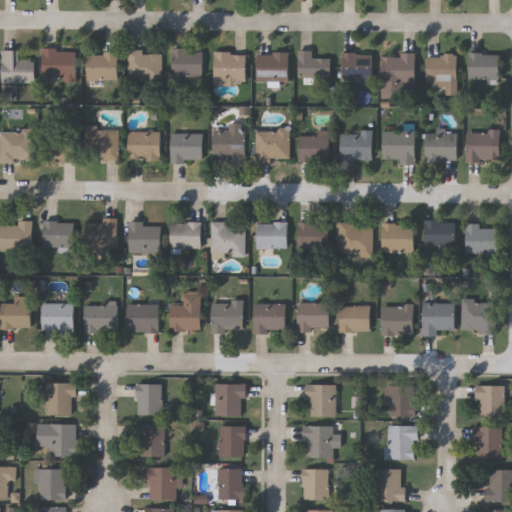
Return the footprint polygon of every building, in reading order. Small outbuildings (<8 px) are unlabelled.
[(35,82),(2,82),(2,49),(18,49),(18,60),(35,60),(35,82)] [(43,80),(43,49),(77,49),(77,80),(43,80)] [(174,76),(174,49),(204,49),(204,76),(174,76)] [(300,50),(314,50),(314,57),(331,57),(331,78),(300,78),(300,50)] [(129,80),(129,51),(163,51),(163,80),(129,80)] [(248,82),(216,82),(216,51),(248,51),(248,82)] [(119,52),(119,79),(88,79),(88,52),(119,52)] [(290,52),(290,80),(258,80),(258,52),(290,52)] [(469,78),(470,52),(500,53),(500,79),(469,78)] [(374,78),(343,78),(343,53),(374,53),(374,78)] [(447,92),(447,85),(428,85),(428,53),(458,53),(458,92),(447,92)] [(383,98),(384,54),(417,54),(416,81),(403,81),(403,98),(383,98)] [(246,164),(216,164),(216,130),(229,130),(229,123),(246,123),(246,164)] [(120,127),(120,159),(87,159),(87,127),(120,127)] [(257,160),(257,128),(291,128),(291,160),(257,160)] [(374,129),(374,158),(342,158),(342,129),(374,129)] [(502,160),(468,160),(468,130),(502,130),(502,160)] [(2,131),(36,131),(36,162),(2,162),(2,131)] [(44,162),(44,131),(76,131),(76,162),(44,162)] [(130,160),(130,131),(161,131),(161,160),(130,160)] [(385,131),(416,131),(416,164),(400,164),(400,158),(385,158),(385,131)] [(427,160),(427,132),(459,132),(459,160),(427,160)] [(172,133),(205,133),(205,160),(172,160),(172,133)] [(301,133),(331,133),(331,161),(301,161),(301,133)] [(118,248),(87,248),(87,219),(118,219),(118,248)] [(457,220),(457,246),(426,246),(426,220),(457,220)] [(76,221),(76,250),(45,250),(45,221),(76,221)] [(34,222),(34,251),(2,251),(2,222),(34,222)] [(162,251),(131,251),(131,222),(162,222),(162,251)] [(172,222),(203,222),(203,249),(172,249),(172,222)] [(213,255),(213,222),(246,222),(246,255),(213,255)] [(258,222),(289,222),(289,247),(258,247),(258,222)] [(330,222),(330,247),(300,247),(300,222),(330,222)] [(482,222),(482,227),(499,227),(499,253),(467,253),(467,222),(482,222)] [(340,253),(340,223),(374,223),(374,253),(340,253)] [(415,251),(384,251),(384,223),(415,223),(415,251)] [(171,304),(183,304),(183,292),(202,292),(202,330),(171,330),(171,304)] [(32,296),(32,328),(2,328),(2,302),(16,302),(16,296),(32,296)] [(246,300),(246,333),(213,333),(213,300),(246,300)] [(498,331),(463,331),(463,300),(498,300),(498,331)] [(43,302),(76,302),(76,330),(43,330),(43,302)] [(331,302),(331,330),(300,330),(300,302),(331,302)] [(424,302),(456,302),(456,329),(440,329),(440,335),(424,335),(424,302)] [(119,331),(86,331),(86,303),(119,303),(119,331)] [(256,331),(256,303),(287,303),(287,331),(256,331)] [(128,304),(160,304),(160,331),(128,331),(128,304)] [(383,335),(383,304),(415,304),(415,335),(383,335)] [(372,306),(372,331),(341,331),(341,306),(372,306)] [(77,382),(77,414),(48,413),(48,382),(77,382)] [(164,415),(138,415),(138,384),(164,383),(164,415)] [(247,384),(247,415),(217,415),(217,384),(247,384)] [(337,416),(308,416),(308,384),(337,384),(337,416)] [(506,385),(506,417),(480,417),(480,401),(477,401),(477,385),(506,385)] [(416,386),(416,417),(389,417),(389,386),(416,386)] [(77,423),(77,455),(50,455),(50,446),(32,446),(32,435),(37,435),(37,423),(77,423)] [(138,456),(138,424),(165,424),(165,456),(138,456)] [(246,457),(220,456),(221,425),(246,425),(246,457)] [(336,432),(342,432),(342,449),(336,449),(336,457),(306,457),(306,425),(336,425),(336,432)] [(419,425),(419,460),(388,460),(388,425),(419,425)] [(503,459),(474,459),(474,426),(503,426),(503,459)] [(10,498),(0,498),(0,465),(17,466),(17,480),(10,480),(10,498)] [(177,467),(177,498),(149,498),(149,467),(177,467)] [(246,467),(246,498),(219,498),(219,467),(246,467)] [(66,499),(37,499),(37,468),(66,468),(66,499)] [(330,468),(330,498),(304,498),(304,468),(330,468)] [(377,469),(404,469),(404,486),(407,486),(407,500),(377,500),(377,469)] [(511,502),(487,502),(487,469),(511,469),(511,502)]
